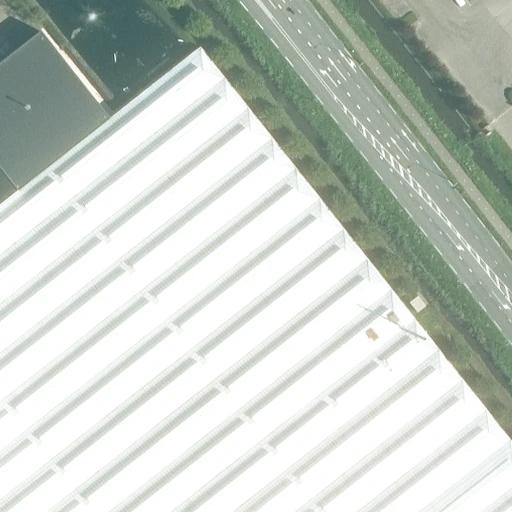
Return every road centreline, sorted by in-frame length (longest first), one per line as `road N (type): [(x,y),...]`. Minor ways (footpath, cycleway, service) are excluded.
road 1 (primary): [(420,195),(261,0)]
road 2 (primary): [(420,195),(511,315)]
road 3 (unclassified): [(422,0),(511,117)]
